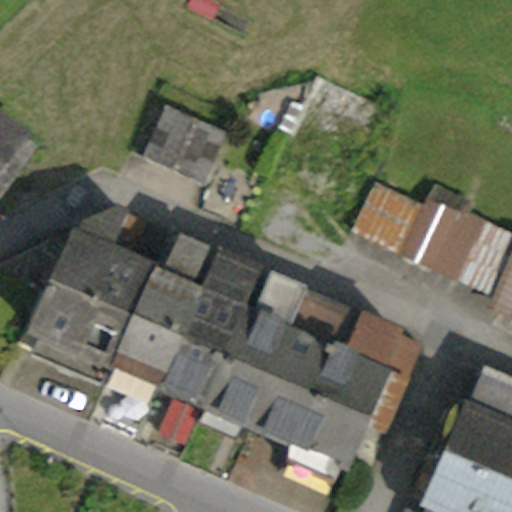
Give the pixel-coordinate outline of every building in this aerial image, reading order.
[(290,138),(353,167),(390,80),(336,72),(331,83),(318,77),(290,138)] [(168,109),(144,160),(201,185),(224,135),(168,109)] [(19,139),(21,136),(0,120),(0,191),(32,149),(19,139)] [(376,185),(354,233),(431,269),(456,216),(457,214),(428,200),(425,208),(376,185)] [(434,188),(428,200),(457,214),(463,201),(434,188)] [(102,382),(109,366),(113,367),(154,275),(128,264),(145,225),(115,211),(85,226),(37,334),(42,336),(34,352),(102,382)] [(431,269),(499,301),(511,271),(511,242),(456,216),(431,269)] [(154,275),(113,367),(114,368),(157,386),(159,387),(200,295),(189,290),(206,253),(182,242),(165,280),(154,275)] [(200,295),(159,387),(205,407),(246,315),(234,310),(250,271),(223,260),(207,298),(200,295)] [(511,271),(499,301),(497,305),(511,312),(511,271)] [(246,315),(205,407),(208,409),(249,426),(250,427),(307,296),(274,282),(258,321),(246,315)] [(345,468),(371,409),(390,418),(421,345),(307,296),(250,427),(298,448),(342,467),(345,468)] [(149,404),(157,386),(114,368),(106,386),(149,404)] [(427,461),(413,494),(432,503),(451,511),(511,511),(511,385),(485,373),(444,469),(427,461)] [(200,427),(241,444),(249,426),(208,409),(200,427)] [(334,485),(342,467),(298,448),(290,466),(334,485)] [(451,511),(432,503),(427,511),(451,511)]
